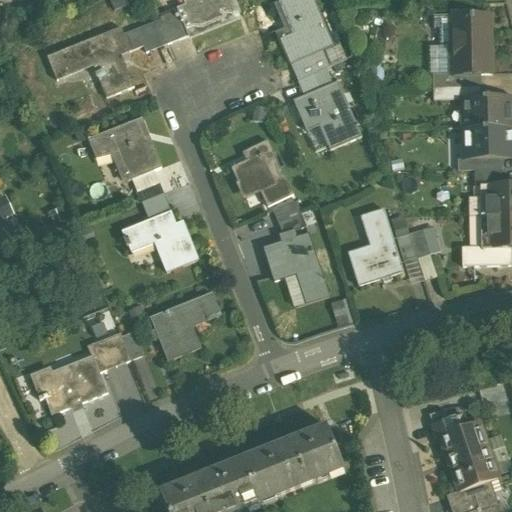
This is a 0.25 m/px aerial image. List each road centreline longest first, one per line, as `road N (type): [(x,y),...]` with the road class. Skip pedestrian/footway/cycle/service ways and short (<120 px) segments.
road 1 (residential): [(274,370),(182,137),(222,82)]
road 2 (residential): [(38,480),(274,370)]
road 3 (residential): [(377,338),(411,511)]
road 4 (residential): [(377,338),(511,305)]
